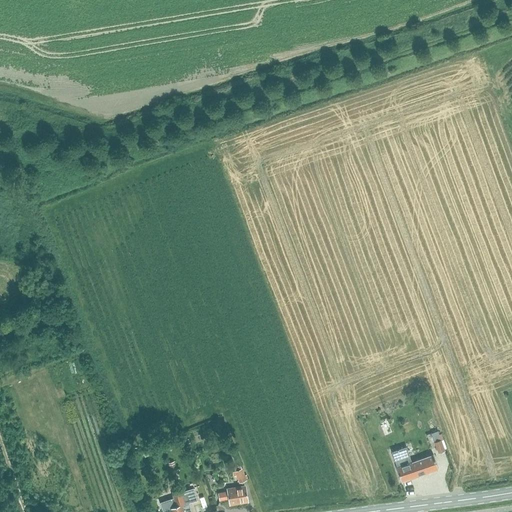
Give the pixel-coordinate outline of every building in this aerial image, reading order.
[(384,429),(390,426),(384,415),(378,418),(384,429)] [(439,453),(445,450),(437,431),(431,433),(439,453)] [(397,467),(402,481),(438,468),(433,454),(418,459),(417,459),(412,461),(406,446),(392,451),(397,467)] [(240,482),(247,479),(243,469),(235,471),(240,482)] [(216,488),(218,495),(227,493),(226,486),(216,488)] [(247,503),(245,490),(229,493),(231,506),(247,503)] [(184,511),(182,501),(186,500),(183,492),(174,495),(177,507),(172,508),(173,511),(184,511)]
